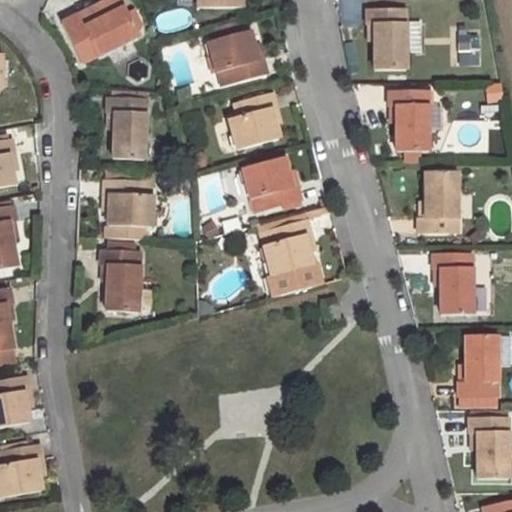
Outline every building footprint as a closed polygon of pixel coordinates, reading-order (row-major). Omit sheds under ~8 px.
[(131,0),(122,0),(75,18),(92,59),(147,35),(131,0)] [(384,26),(383,44),(382,72),(411,72),(411,12),(373,11),(373,26),(384,26)] [(384,26),(373,26),(373,44),(383,44),(384,26)] [(228,32),(230,41),(250,35),(248,27),(228,32)] [(260,61),(265,60),(258,33),(250,35),(230,41),(217,44),(224,72),(238,69),(241,81),(263,75),(260,61)] [(456,54),(478,54),(479,35),(457,34),(456,54)] [(260,61),(263,75),(274,72),(271,58),(265,60),(260,61)] [(238,69),(224,72),(228,84),(241,81),(238,69)] [(124,117),(123,133),(121,155),(151,157),(153,101),(112,98),(111,116),(124,117)] [(404,154),(410,154),(430,154),(437,154),(437,99),(394,98),(394,114),(405,114),(405,134),(404,154)] [(240,125),(246,152),(287,141),(281,114),(286,113),(283,100),(247,111),(250,122),(240,125)] [(394,134),(405,134),(405,114),(394,114),(394,134)] [(110,132),(123,133),(124,117),(111,116),(110,132)] [(0,192),(22,188),(16,163),(22,161),(18,150),(0,153),(0,192)] [(430,167),(430,154),(410,154),(410,167),(430,167)] [(251,176),(258,204),(269,201),(273,213),(311,202),(307,190),(298,192),(291,164),(251,176)] [(432,179),(432,204),(431,221),(423,221),(423,237),(463,238),(463,179),(432,179)] [(150,185),(111,183),(109,197),(117,198),(116,225),(161,227),(163,198),(149,197),(150,185)] [(269,201),(258,204),(261,216),(273,213),(269,201)] [(423,203),(423,221),(431,221),(432,204),(423,203)] [(0,270),(26,264),(23,253),(18,234),(29,232),(23,214),(0,219),(0,270)] [(316,227),(279,238),(283,252),(274,255),(280,279),(275,280),(279,295),(325,282),(314,242),(320,241),(316,227)] [(18,234),(23,253),(32,251),(29,232),(18,234)] [(283,252),(279,238),(270,240),(274,255),(283,252)] [(118,270),(118,288),(117,308),(142,310),(144,256),(109,253),(108,270),(118,270)] [(435,263),(434,280),(446,281),(445,296),(444,324),(473,325),(474,265),(435,263)] [(108,287),(118,288),(118,270),(108,270),(108,287)] [(446,281),(434,280),(433,296),(445,296),(446,281)] [(0,357),(23,353),(19,335),(14,314),(23,311),(19,297),(0,300),(0,357)] [(27,333),(23,311),(14,314),(19,335),(27,333)] [(511,349),(476,350),(475,373),(475,390),(466,390),(466,406),(503,405),(503,378),(511,378),(511,349)] [(475,390),(475,373),(466,373),(466,390),(475,390)] [(0,434),(34,429),(29,397),(36,395),(34,387),(32,381),(0,387),(0,434)] [(487,446),(487,464),(486,489),(511,489),(511,430),(474,430),(474,446),(487,446)] [(475,465),(487,464),(487,446),(474,446),(475,465)] [(1,473),(6,503),(48,494),(44,467),(51,465),(49,459),(47,452),(9,460),(11,471),(1,473)]
